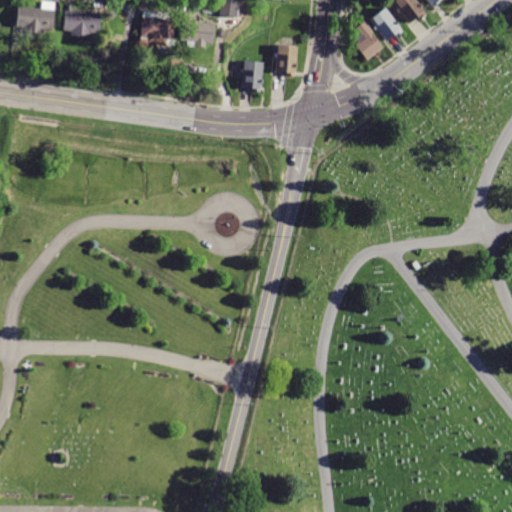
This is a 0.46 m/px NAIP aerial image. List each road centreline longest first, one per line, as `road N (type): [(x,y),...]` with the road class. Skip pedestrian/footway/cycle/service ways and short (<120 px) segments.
road 1 (residential): [(214,511),(297,172)]
road 2 (tertiary): [(310,117),(205,122),(0,92)]
